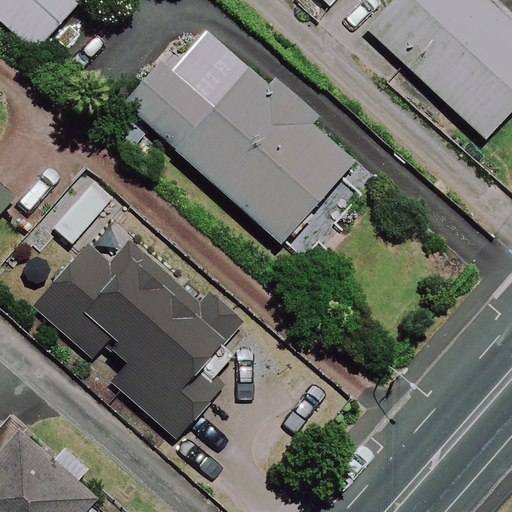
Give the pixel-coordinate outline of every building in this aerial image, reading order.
[(81,0),(0,0),(0,19),(40,51),(81,0)] [(345,0),(318,0),(333,13),(345,0)] [(398,0),(368,33),(484,143),(511,112),(511,34),(475,0),(398,0)] [(352,169),(204,34),(166,76),(156,66),(121,104),(279,249),(352,169)] [(0,215),(11,203),(0,193),(0,215)] [(227,337),(130,247),(107,272),(88,254),(36,310),(91,360),(104,347),(127,369),(111,386),(173,443),(212,401),(189,379),(227,337)] [(51,468),(23,441),(0,465),(0,511),(87,511),(94,505),(69,482),(80,470),(63,455),(51,468)]
